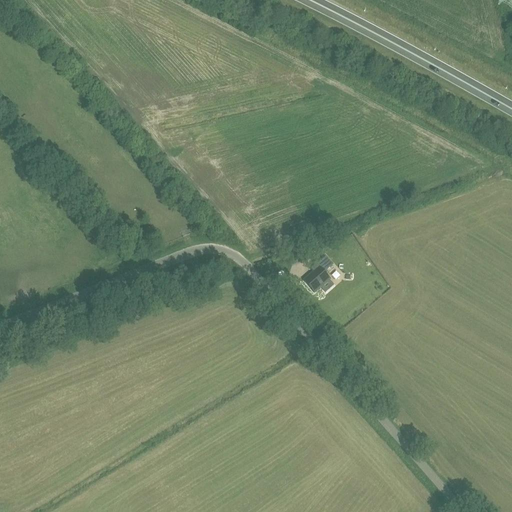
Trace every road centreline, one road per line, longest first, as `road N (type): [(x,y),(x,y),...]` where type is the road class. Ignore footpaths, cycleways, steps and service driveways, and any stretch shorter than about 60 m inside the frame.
road 1 (unclassified): [(454,511),(205,240),(156,241),(109,271),(0,318)]
road 2 (trunk): [(308,0),(511,108)]
